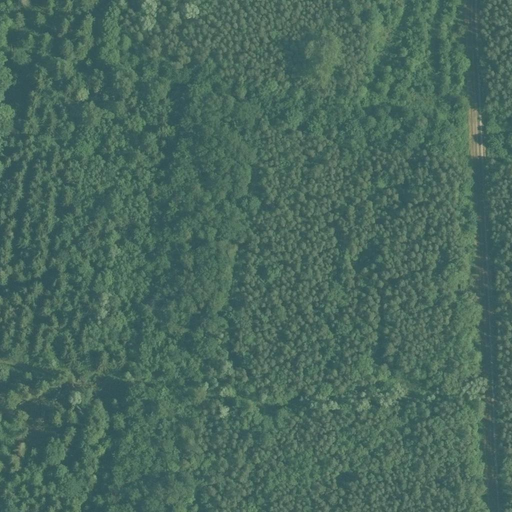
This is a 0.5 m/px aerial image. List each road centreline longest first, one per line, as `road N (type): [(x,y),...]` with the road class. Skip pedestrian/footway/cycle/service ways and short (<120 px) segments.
road 1 (track): [(492,511),(469,0)]
road 2 (track): [(492,395),(275,406),(0,359)]
